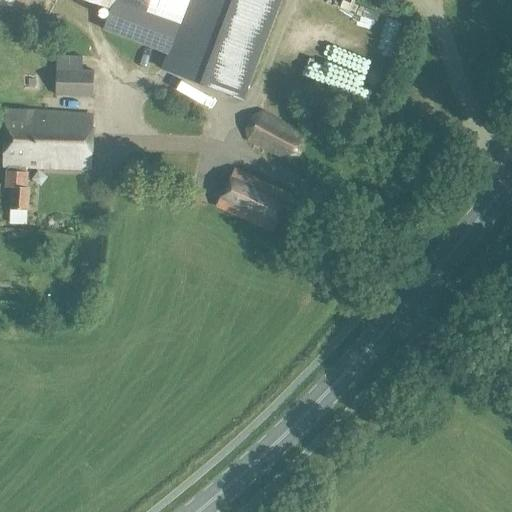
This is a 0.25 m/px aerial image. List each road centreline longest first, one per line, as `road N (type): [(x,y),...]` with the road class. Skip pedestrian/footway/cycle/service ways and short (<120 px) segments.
road 1 (primary): [(204,511),(334,395),(511,183)]
road 2 (track): [(511,372),(414,299)]
